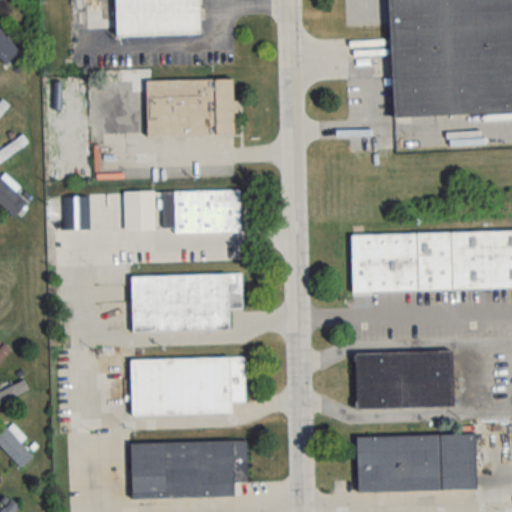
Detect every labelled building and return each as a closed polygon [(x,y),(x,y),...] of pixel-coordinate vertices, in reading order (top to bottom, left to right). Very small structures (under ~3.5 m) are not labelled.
[(195,0),(112,0),(113,35),(196,34),(195,0)] [(511,0),(391,0),(398,110),(511,104),(511,0)] [(0,29),(31,62),(18,74),(0,55),(0,29)] [(144,80),(144,137),(232,136),(231,80),(144,80)] [(10,105),(0,117),(0,101),(2,99),(10,105)] [(30,141),(0,163),(0,150),(24,133),(30,141)] [(0,182),(0,205),(11,217),(23,206),(0,182)] [(238,231),(238,191),(122,192),(122,232),(238,231)] [(511,230),(354,236),(356,292),(511,286),(511,230)] [(134,275),(135,326),(232,325),(232,308),(245,308),(244,274),(134,275)] [(5,342),(0,347),(0,365),(14,349),(5,342)] [(358,354),(360,408),(456,404),(454,350),(358,354)] [(133,357),(133,412),(234,411),(234,400),(245,400),(244,356),(133,357)] [(26,378),(0,391),(0,402),(31,387),(26,378)] [(0,419),(35,456),(22,468),(0,444),(0,419)] [(477,433),(358,437),(360,491),(479,487),(477,433)] [(133,441),(133,494),(235,494),(235,478),(249,478),(249,440),(133,441)]
